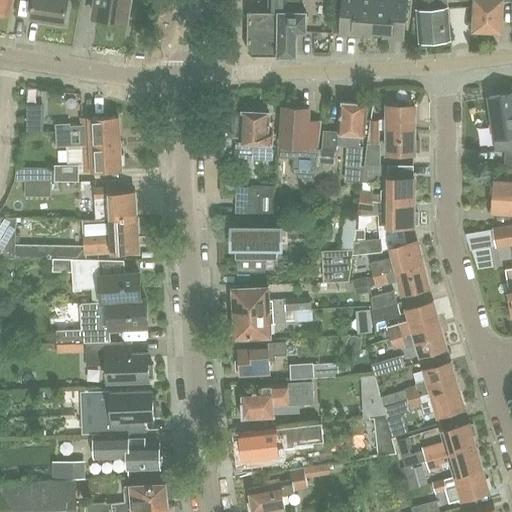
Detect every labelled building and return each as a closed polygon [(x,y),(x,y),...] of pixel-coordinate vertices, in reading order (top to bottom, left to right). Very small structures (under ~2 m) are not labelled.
[(0,0),(0,12),(10,15),(13,0),(0,0)] [(63,23),(66,0),(32,0),(30,17),(63,23)] [(96,0),(94,16),(126,21),(128,0),(96,0)] [(306,31),(306,17),(306,12),(299,12),(298,0),(268,0),(269,12),(247,12),(247,51),(251,56),(295,56),(295,31),(306,31)] [(333,0),(331,27),(339,28),(341,0),(333,0)] [(372,32),(374,0),(341,0),(339,28),(339,34),(352,35),(353,30),(372,32)] [(404,40),(406,17),(407,0),(374,0),(372,32),(390,34),(390,39),(404,40)] [(418,41),(449,39),(446,7),(436,8),(434,0),(421,0),(422,9),(416,9),(418,41)] [(502,0),(474,0),(473,30),(501,31),(502,0)] [(511,93),(490,97),(494,129),(504,127),(506,138),(505,151),(511,151),(511,93)] [(347,146),(346,156),(345,165),(361,166),(362,158),(363,147),(359,147),(360,134),(365,135),(366,121),(365,120),(366,104),(341,102),(337,145),(347,146)] [(42,130),(42,105),(26,105),(26,130),(42,130)] [(307,135),(309,108),(284,106),(280,150),(295,152),(293,169),(299,176),(306,177),(305,184),(313,185),(314,177),(315,177),(317,149),(319,136),(307,135)] [(414,130),(415,106),(387,106),(387,130),(414,130)] [(257,159),(271,159),(272,133),(268,132),(268,112),(258,112),(255,108),(249,108),(245,111),(242,111),(241,142),(257,142),(257,159)] [(120,142),(118,115),(81,117),(82,127),(68,127),(69,145),(83,144),(91,144),(120,142)] [(370,120),(368,133),(379,133),(379,120),(370,120)] [(68,127),(68,125),(55,126),(56,146),(69,145),(68,127)] [(419,140),(414,140),(414,130),(387,130),(387,153),(414,153),(414,151),(419,151),(419,140)] [(379,133),(368,133),(367,143),(379,143),(379,133)] [(84,171),(121,169),(120,142),(91,144),(83,144),(84,171)] [(338,151),(317,149),(315,177),(335,179),(338,151)] [(383,164),(364,164),(362,182),(375,181),(375,174),(383,174),(383,164)] [(80,165),(55,165),(55,181),(80,181),(80,165)] [(414,202),(414,178),(387,178),(387,189),(380,189),(380,202),(414,202)] [(51,180),(25,180),(25,196),(51,196),(51,180)] [(492,211),(511,212),(511,181),(494,180),(492,211)] [(273,219),(275,188),(236,186),(235,217),(259,218),(259,220),(273,219)] [(136,216),(134,190),(122,191),(122,187),(94,188),(95,218),(96,219),(105,218),(136,216)] [(361,191),(360,201),(368,202),(371,202),(372,192),(361,191)] [(415,226),(414,202),(380,202),(371,202),(368,202),(360,201),(358,214),(387,214),(387,226),(415,226)] [(22,258),(22,249),(15,248),(16,217),(0,216),(0,257),(15,258),(22,258)] [(138,249),(136,216),(105,218),(96,219),(95,218),(84,219),(86,253),(138,249)] [(511,224),(494,228),(497,245),(511,242),(511,245),(511,267),(505,269),(507,287),(511,316),(511,224)] [(234,243),(234,257),(276,256),(276,243),(279,243),(279,226),(231,227),(231,243),(234,243)] [(356,229),(354,241),(365,240),(365,239),(365,229),(356,229)] [(470,234),(471,250),(494,249),(494,233),(470,234)] [(353,249),(352,255),(382,251),(381,238),(365,239),(365,240),(354,241),(353,249)] [(423,263),(416,240),(391,247),(393,257),(370,263),(371,267),(373,277),(423,263)] [(22,249),(22,258),(67,258),(67,247),(33,246),(31,249),(22,249)] [(353,249),(322,251),(324,281),(349,280),(352,255),(353,249)] [(101,303),(108,302),(108,301),(141,299),(141,298),(139,272),(97,275),(96,260),(73,260),(75,289),(100,288),(101,303)] [(429,286),(423,263),(373,277),(376,285),(399,279),(403,293),(429,286)] [(369,292),(367,278),(354,281),(356,294),(369,292)] [(307,298),(285,299),(268,300),(267,287),(234,289),(234,294),(232,296),(232,303),(235,306),(235,313),(294,310),(308,310),(307,298)] [(371,296),(372,310),(396,303),(393,290),(371,296)] [(146,298),(141,298),(141,299),(108,301),(108,302),(109,316),(82,318),(83,329),(53,330),(53,343),(111,341),(110,327),(148,325),(146,298)] [(439,324),(432,301),(407,308),(411,321),(399,325),(388,329),(391,339),(439,324)] [(400,316),(396,303),(372,310),(374,323),(400,316)] [(270,334),(269,324),(287,323),(287,321),(295,321),(294,310),(235,313),(236,321),(233,322),(233,329),(236,332),(237,336),(270,334)] [(373,332),(371,310),(357,311),(359,333),(373,332)] [(446,347),(439,324),(391,339),(394,348),(405,344),(406,348),(418,344),(421,355),(446,347)] [(149,364),(148,352),(132,353),(132,341),(86,342),(86,365),(107,364),(107,382),(149,380),(149,378),(154,378),(153,364),(149,364)] [(270,359),(276,359),(276,355),(287,354),(287,341),(269,342),(255,343),(255,347),(240,347),(241,373),(271,372),(270,359)] [(405,367),(402,355),(371,364),(375,375),(405,367)] [(425,369),(428,379),(415,382),(416,385),(405,388),(405,389),(381,396),(383,401),(384,406),(457,384),(451,361),(425,369)] [(338,376),(337,362),(313,364),(314,377),(338,376)] [(350,384),(376,385),(377,377),(350,376),(350,384)] [(464,407),(457,384),(384,406),(386,416),(387,416),(435,402),(438,415),(464,407)] [(274,404),(296,403),(314,403),(313,385),(258,387),(259,391),(242,391),(243,418),(274,417),(274,404)] [(99,410),(100,434),(129,433),(145,432),(145,419),(153,419),(152,391),(111,392),(111,410),(99,410)] [(386,416),(384,406),(383,401),(366,403),(368,417),(374,417),(386,416)] [(387,416),(386,416),(374,417),(378,455),(397,452),(393,437),(391,431),(387,416)] [(426,460),(475,445),(472,436),(476,435),(473,424),(469,425),(469,423),(465,424),(464,420),(451,424),(452,428),(443,430),(446,440),(422,447),(423,450),(402,456),(405,466),(412,464),(426,460)] [(323,442),(321,425),(275,430),(275,429),(241,433),(244,459),(277,456),(277,449),(293,447),(293,445),(323,442)] [(408,426),(391,431),(393,437),(410,432),(408,426)] [(145,438),(129,439),(129,433),(100,434),(94,434),(95,458),(128,457),(128,469),(160,467),(159,443),(145,443),(145,438)] [(482,468),(475,445),(426,460),(429,471),(453,464),(455,473),(432,480),(433,483),(482,468)] [(63,461),(63,480),(76,479),(76,480),(84,479),(83,461),(63,461)] [(306,466),(307,480),(334,478),(333,464),(306,466)] [(412,464),(405,466),(400,468),(407,490),(419,487),(412,464)] [(249,489),(253,511),(269,511),(285,509),(282,492),(308,487),(304,467),(290,470),(292,479),(280,481),(280,479),(263,482),(264,486),(249,489)] [(488,491),(482,468),(433,483),(435,492),(459,485),(463,498),(488,491)] [(76,511),(76,480),(76,479),(63,480),(0,481),(0,511),(76,511)] [(166,484),(131,488),(125,488),(126,501),(107,503),(106,501),(87,503),(87,508),(87,511),(137,511),(169,508),(166,484)] [(411,507),(412,511),(440,511),(437,500),(411,507)]
